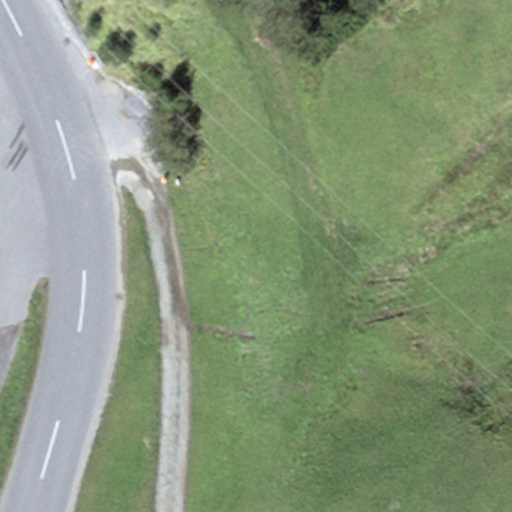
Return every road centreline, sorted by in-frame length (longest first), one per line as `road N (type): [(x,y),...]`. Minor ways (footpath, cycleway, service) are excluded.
road 1 (secondary): [(41,511),(79,337),(90,148),(11,0)]
road 2 (track): [(90,148),(140,165),(166,237),(179,401),(170,511)]
